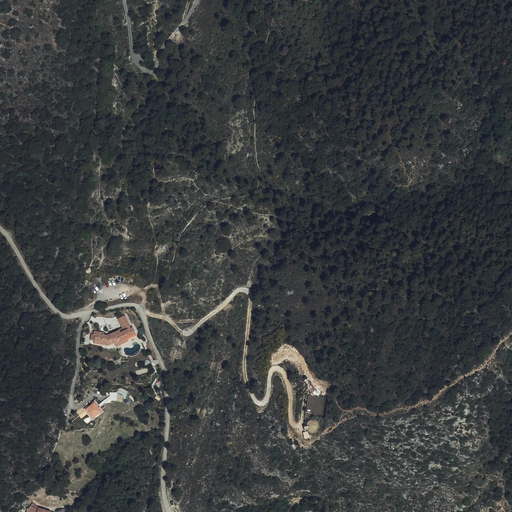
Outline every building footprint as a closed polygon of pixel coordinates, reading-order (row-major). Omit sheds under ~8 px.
[(102,334),(95,333),(95,336),(97,337),(96,343),(104,344),(103,346),(110,348),(113,346),(111,343),(114,341),(116,345),(116,346),(128,340),(133,338),(130,331),(132,330),(127,317),(120,320),(124,330),(125,332),(121,334),(121,333),(117,335),(117,333),(108,337),(106,336),(102,336),(102,334)] [(130,343),(128,340),(116,346),(118,349),(130,343)] [(326,401),(310,398),(306,420),(312,421),(313,416),(324,418),(326,401)] [(88,408),(85,411),(89,415),(90,417),(90,418),(94,423),(98,419),(97,418),(100,415),(102,417),(106,414),(101,408),(100,410),(98,408),(100,406),(96,402),(92,405),(93,406),(89,409),(88,408)] [(83,419),(89,415),(85,411),(80,415),(83,419)] [(321,434),(322,431),(323,429),(322,425),(319,422),(315,421),(311,422),(309,425),(308,429),(309,432),(311,434),(314,436),(317,436),(321,434)] [(29,511),(28,511),(49,511),(36,508),(29,503),(25,509),(29,511)]
